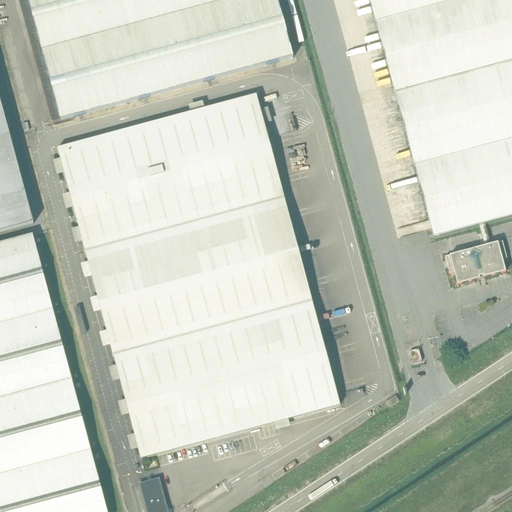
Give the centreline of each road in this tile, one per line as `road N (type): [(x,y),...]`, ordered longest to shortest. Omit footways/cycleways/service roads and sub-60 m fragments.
road 1 (unknown): [(183,511),(389,380),(317,121),(290,80),(251,78),(45,141)]
road 2 (unclassified): [(282,511),(511,360)]
